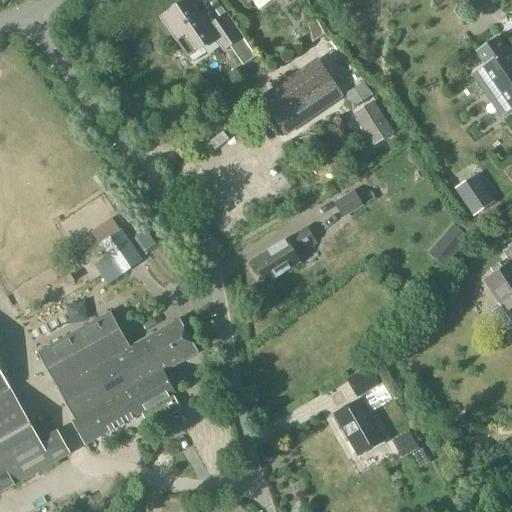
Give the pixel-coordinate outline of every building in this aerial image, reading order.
[(243,37),(227,14),(213,24),(197,0),(188,0),(161,18),(188,58),(220,36),(228,47),(230,46),(243,66),(256,58),(242,38),(243,37)] [(485,65),(472,74),(487,97),(497,90),(511,111),(511,110),(511,51),(510,48),(507,50),(498,37),(476,52),(485,65)] [(326,62),(263,103),(291,144),(353,103),(326,62)] [(375,145),(393,134),(374,104),(356,116),(375,145)] [(472,178),(455,189),(474,216),(482,210),(476,202),(485,196),(472,178)] [(335,203),(343,218),(363,206),(355,192),(335,203)] [(252,261),(265,284),(301,263),(296,253),(316,241),(308,228),(252,261)] [(142,262),(141,260),(121,230),(99,245),(120,277),(128,272),(142,263),(142,262)] [(146,230),(136,237),(145,251),(155,244),(146,230)] [(511,263),(498,273),(496,273),(491,276),(490,279),(486,281),(511,319),(511,263)] [(401,300),(410,309),(417,302),(407,293),(401,300)] [(131,348),(111,312),(38,353),(58,388),(131,348)] [(72,422),(85,446),(135,418),(125,400),(131,396),(129,392),(159,375),(164,372),(199,352),(180,320),(159,332),(131,348),(58,388),(76,420),(72,422)] [(0,500),(74,458),(62,437),(45,446),(0,366),(0,500)] [(370,368),(348,380),(358,397),(379,385),(370,368)] [(125,400),(135,418),(159,404),(177,394),(164,372),(159,375),(129,392),(131,396),(125,400)] [(362,400),(335,415),(358,455),(385,441),(362,400)] [(418,453),(412,439),(401,443),(408,458),(418,453)]
